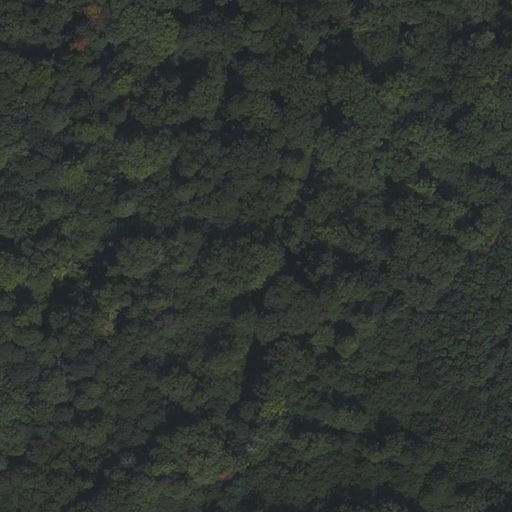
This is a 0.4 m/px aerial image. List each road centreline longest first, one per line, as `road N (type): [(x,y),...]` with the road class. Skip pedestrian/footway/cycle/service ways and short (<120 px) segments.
road 1 (track): [(208,0),(136,29),(29,25),(0,47)]
road 2 (track): [(511,312),(481,339),(476,356),(477,436),(502,511)]
